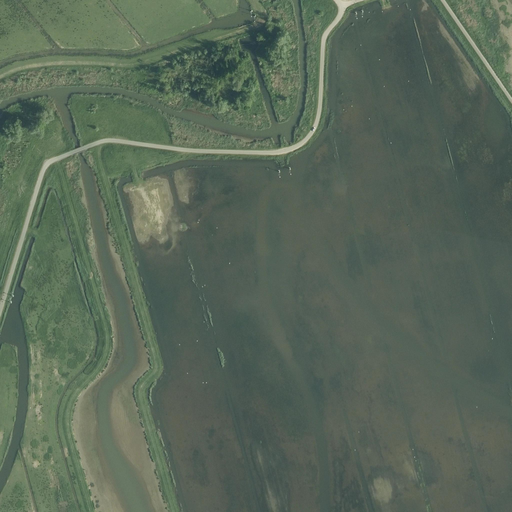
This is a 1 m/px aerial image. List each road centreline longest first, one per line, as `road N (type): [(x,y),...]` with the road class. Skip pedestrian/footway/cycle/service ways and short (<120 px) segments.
road 1 (unclassified): [(344,6),(323,39),(314,128),(288,150),(103,140),(45,164)]
road 2 (unclassified): [(0,306),(45,164)]
